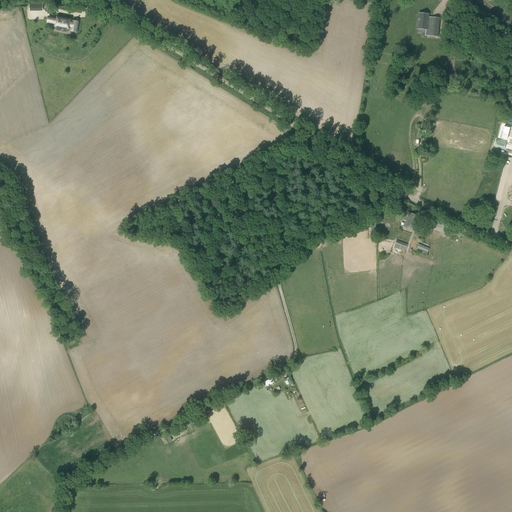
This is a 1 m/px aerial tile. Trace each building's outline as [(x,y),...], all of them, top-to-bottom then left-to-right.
[(420,29),(426,29),(426,28),(429,29),(428,35),(437,35),(438,19),(430,18),(430,19),(427,19),(427,15),(423,15),(423,14),(418,13),(416,28),(421,28),(420,29)] [(49,17),(48,23),(56,24),(55,27),(69,29),(70,27),(72,27),(71,31),(77,32),(79,22),(73,21),(73,22),(71,22),(71,19),(57,17),(57,19),(49,17)] [(403,227),(413,230),(418,216),(410,214),(409,218),(407,217),(408,216),(403,214),(401,219),(406,221),(403,227)] [(428,217),(427,220),(427,222),(438,226),(441,227),(443,220),(440,219),(439,220),(429,216),(428,217)] [(396,240),(394,247),(405,252),(407,245),(396,240)] [(264,382),(266,386),(279,379),(277,375),(264,382)] [(183,426),(165,435),(168,442),(172,441),(170,437),(173,435),(174,437),(186,431),(184,429),(183,426)]
